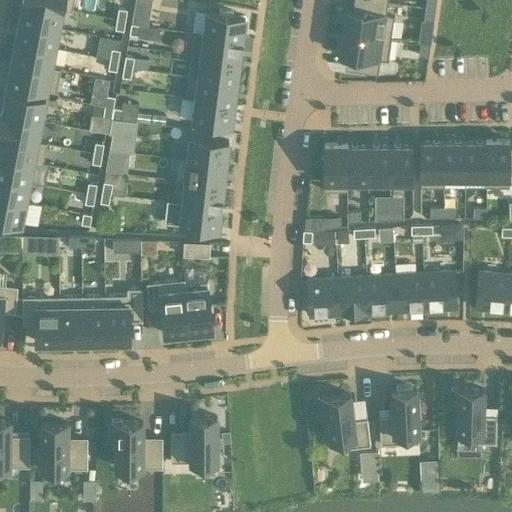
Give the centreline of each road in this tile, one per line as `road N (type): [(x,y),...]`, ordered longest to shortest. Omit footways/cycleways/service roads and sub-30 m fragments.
road 1 (residential): [(275,357),(152,376),(0,374)]
road 2 (residential): [(275,357),(302,93)]
road 3 (residential): [(511,350),(275,357)]
road 4 (residential): [(302,93),(511,90)]
